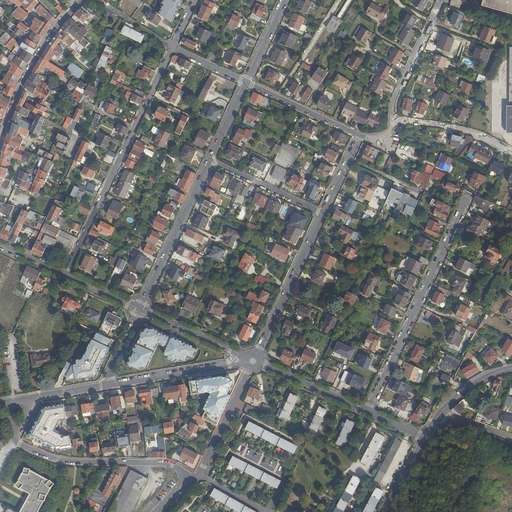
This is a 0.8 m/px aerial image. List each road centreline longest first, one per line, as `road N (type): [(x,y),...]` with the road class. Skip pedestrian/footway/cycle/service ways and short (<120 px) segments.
road 1 (residential): [(66,276),(171,47)]
road 2 (residential): [(465,202),(368,412)]
road 3 (residential): [(31,398),(13,443),(19,446),(61,461),(166,463),(186,474)]
road 4 (residential): [(209,160),(139,310)]
road 5 (residential): [(253,361),(322,214)]
road 6 (secondary): [(0,144),(32,64),(76,5)]
road 7 (residential): [(109,385),(253,361)]
road 8 (residential): [(441,0),(393,101),(393,123)]
road 9 (tertiary): [(253,361),(368,412)]
road 10 (residential): [(359,136),(245,84)]
road 11 (residential): [(199,474),(253,361)]
road 12 (residential): [(209,160),(322,214)]
road 13 (tertiary): [(139,310),(253,361)]
road 14 (residential): [(511,152),(439,124),(393,123)]
